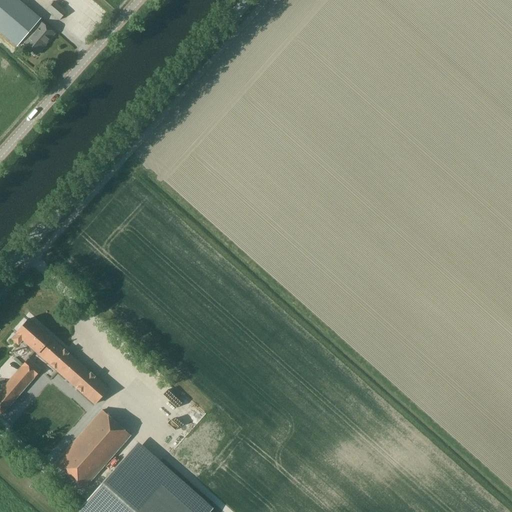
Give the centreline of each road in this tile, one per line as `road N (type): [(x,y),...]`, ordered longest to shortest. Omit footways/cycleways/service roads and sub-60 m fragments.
road 1 (secondary): [(0,277),(246,0)]
road 2 (tertiary): [(139,0),(0,155)]
